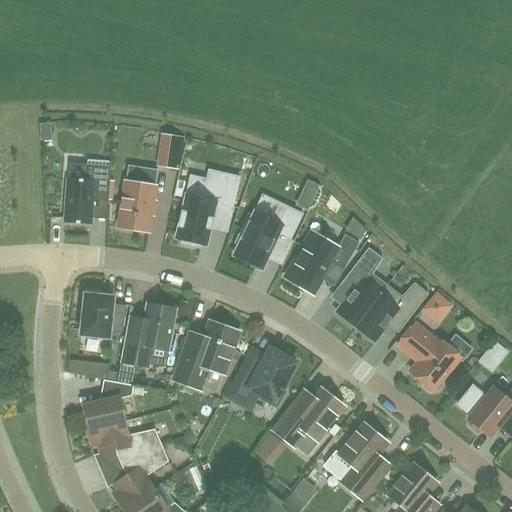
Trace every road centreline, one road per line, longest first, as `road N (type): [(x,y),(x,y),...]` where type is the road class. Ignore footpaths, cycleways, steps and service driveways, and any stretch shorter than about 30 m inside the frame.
road 1 (residential): [(511,491),(274,307),(174,268),(56,251)]
road 2 (residential): [(56,251),(48,378),(58,454),(84,511)]
